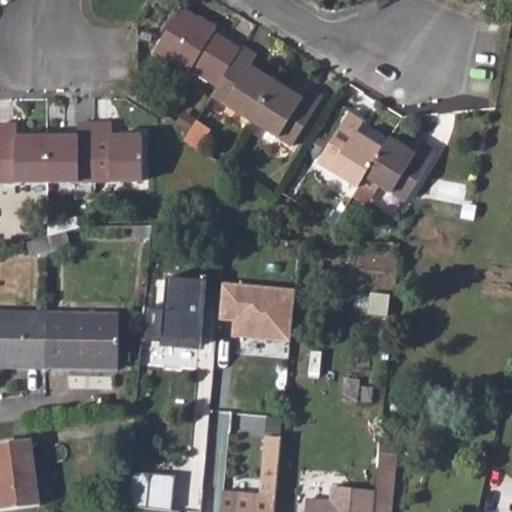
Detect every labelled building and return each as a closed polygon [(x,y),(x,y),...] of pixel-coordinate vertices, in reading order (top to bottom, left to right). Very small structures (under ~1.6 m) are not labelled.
[(187,75),(189,72),(192,67),(218,83),(238,48),(218,36),(214,41),(200,33),(202,29),(195,24),(198,20),(181,9),(153,54),(187,75)] [(199,17),(198,20),(195,24),(202,29),(200,33),(214,41),(218,36),(220,30),(199,17)] [(215,88),(210,95),(249,120),(273,82),(249,66),(256,55),(241,45),(238,48),(218,83),(215,88)] [(192,67),(189,72),(215,88),(218,83),(192,67)] [(273,82),(249,120),(290,145),(321,95),(307,87),(300,98),(273,82)] [(178,112),(173,119),(190,129),(194,121),(178,112)] [(316,161),(356,186),(363,175),(380,148),(354,131),(361,121),(347,112),(316,161)] [(190,129),(184,139),(197,148),(210,128),(196,119),(194,121),(190,129)] [(75,137),(44,137),(44,181),(91,180),(91,123),(75,123),(75,137)] [(91,123),(91,180),(139,179),(138,136),(109,136),(109,123),(91,123)] [(0,181),(44,181),(44,137),(14,137),(14,124),(0,124),(0,181)] [(380,148),(363,175),(378,184),(404,200),(433,153),(419,143),(413,153),(387,137),(380,148)] [(378,184),(363,175),(356,186),(351,194),(367,203),(378,184)] [(133,225),(133,234),(150,234),(151,225),(133,225)] [(144,307),(141,340),(201,345),(203,317),(199,316),(200,303),(204,303),(206,280),(167,276),(164,308),(144,307)] [(218,316),(235,318),(233,334),(291,339),(296,289),(221,282),(218,316)] [(0,367),(47,368),(48,312),(0,310),(0,367)] [(48,312),(47,368),(117,370),(119,313),(48,312)] [(345,377),(343,400),(360,402),(362,380),(345,377)] [(373,511),(391,511),(399,437),(380,435),(375,493),(373,511)] [(265,438),(262,465),(258,501),(221,498),(220,511),(273,511),(276,489),(281,439),(265,438)] [(0,444),(0,511),(40,505),(31,440),(0,444)] [(206,460),(203,489),(222,491),(225,462),(206,460)] [(151,473),(130,471),(127,506),(148,508),(151,473)] [(353,491),(352,496),(350,511),(373,511),(375,493),(353,491)]
